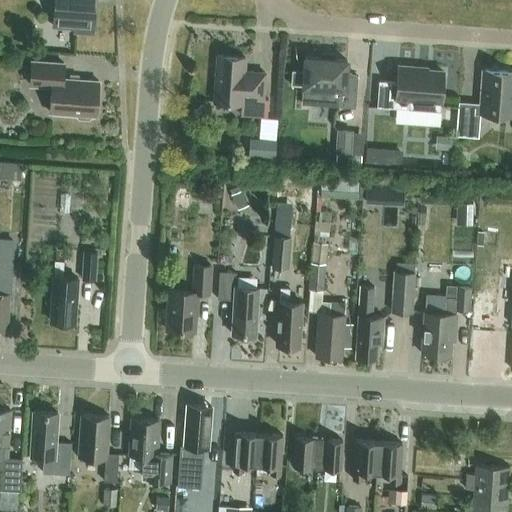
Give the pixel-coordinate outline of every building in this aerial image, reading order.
[(74,32),(93,33),(95,5),(92,5),(92,0),(55,0),(53,26),(75,27),(74,32)] [(293,70),(291,84),(303,85),(301,103),(337,106),(355,108),(358,76),(346,75),(347,60),(334,59),(335,53),(323,52),(322,58),(305,56),(304,71),(293,70)] [(245,57),(217,55),(214,101),(242,103),(242,97),(263,99),(265,72),(244,71),(245,57)] [(91,115),(96,115),(98,81),(63,78),(64,63),(32,60),(30,85),(52,86),(50,112),(77,114),(79,117),(88,118),(91,115)] [(379,80),(377,106),(409,109),(410,101),(441,103),(444,72),(418,70),(418,66),(398,65),(397,82),(379,80)] [(458,103),(456,135),(478,137),(480,113),(511,115),(511,71),(485,69),(484,88),(482,88),(480,105),(458,103)] [(338,129),(336,154),(352,155),(354,130),(338,129)] [(436,135),(435,148),(452,150),(453,137),(436,135)] [(250,137),(249,155),(275,157),(276,139),(250,137)] [(401,168),(403,152),(385,150),(383,166),(401,168)] [(0,177),(21,179),(22,166),(0,164),(0,177)] [(358,198),(359,181),(321,179),(320,196),(358,198)] [(404,185),(366,183),(365,203),(403,205),(404,185)] [(243,189),(231,194),(237,209),(250,204),(243,189)] [(473,224),(474,204),(458,203),(457,223),(473,224)] [(291,212),(276,211),(274,235),(289,236),(291,212)] [(315,221),(314,234),(329,236),(330,222),(315,221)] [(291,236),(289,236),(274,235),(272,267),(288,269),(291,236)] [(0,329),(6,330),(7,308),(10,308),(11,295),(8,295),(12,239),(0,238),(0,329)] [(313,242),(311,262),(312,262),(326,263),(327,263),(328,243),(313,242)] [(96,280),(98,251),(85,250),(83,279),(96,280)] [(75,322),(78,277),(63,276),(64,261),(55,260),(51,321),(75,322)] [(312,262),(310,288),(324,289),(326,263),(312,262)] [(198,291),(198,292),(209,293),(211,265),(195,264),(194,291),(198,291)] [(234,299),(232,333),(256,334),(259,287),(235,285),(236,271),(220,270),(218,298),(234,299)] [(412,312),(415,272),(395,270),(392,311),(412,312)] [(360,285),(356,356),(359,356),(361,358),(367,359),(369,357),(377,357),(378,342),(382,343),(384,316),(372,315),(374,286),(360,285)] [(425,311),(422,353),(450,355),(452,329),(455,329),(457,309),(469,310),(470,286),(458,285),(457,297),(446,296),(426,295),(425,311)] [(277,344),(299,345),(302,301),(289,300),(290,287),(280,287),(277,344)] [(198,292),(198,291),(194,291),(169,289),(166,329),(195,330),(198,292)] [(319,311),(316,355),(341,357),(342,346),(352,347),(354,323),(344,322),(345,313),(346,302),(330,301),(329,312),(319,311)] [(179,463),(177,485),(201,486),(203,446),(207,446),(209,406),(187,405),(185,445),(180,445),(179,463)] [(0,470),(1,471),(0,486),(0,489),(20,490),(22,458),(7,457),(10,409),(0,408),(0,470)] [(69,474),(71,443),(56,441),(58,412),(34,410),(31,455),(44,456),(42,472),(69,474)] [(117,481),(119,453),(107,452),(110,415),(81,413),(79,456),(105,458),(104,480),(117,481)] [(170,481),(172,453),(158,452),(160,418),(131,417),(129,455),(148,456),(146,479),(170,481)] [(236,431),(234,471),(243,471),(244,463),(257,464),(259,432),(236,431)] [(259,432),(257,464),(271,464),(270,473),(280,474),(283,434),(259,432)] [(296,436),(294,466),(317,468),(319,438),(296,436)] [(319,438),(317,468),(340,469),(343,439),(319,438)] [(356,439),(353,478),(363,479),(363,471),(377,472),(379,440),(356,439)] [(379,440),(377,472),(390,472),(390,481),(399,482),(402,442),(379,440)] [(466,472),(465,480),(507,483),(508,466),(475,463),(474,473),(466,472)] [(465,480),(465,488),(473,489),(473,498),(506,500),(507,483),(465,480)] [(104,487),(103,504),(116,504),(117,488),(104,487)] [(396,489),(395,503),(406,503),(407,489),(396,489)] [(421,493),(420,507),(436,508),(437,494),(421,493)] [(157,495),(156,508),(168,510),(169,496),(157,495)] [(464,506),(463,511),(505,511),(506,500),(473,498),(472,507),(464,506)]
